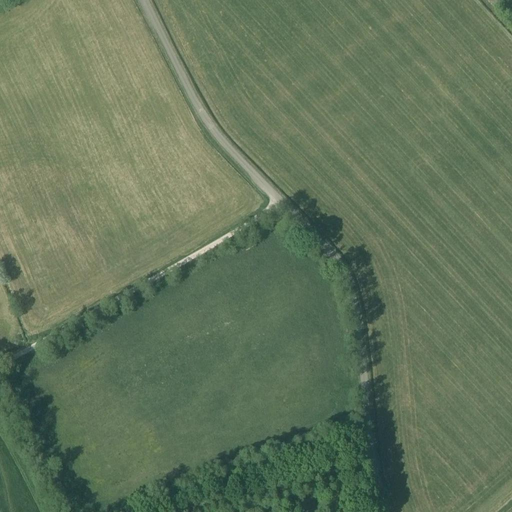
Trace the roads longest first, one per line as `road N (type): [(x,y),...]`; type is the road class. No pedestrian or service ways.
road 1 (unclassified): [(385,511),(348,284),(202,116),(143,0)]
road 2 (track): [(0,363),(280,201)]
